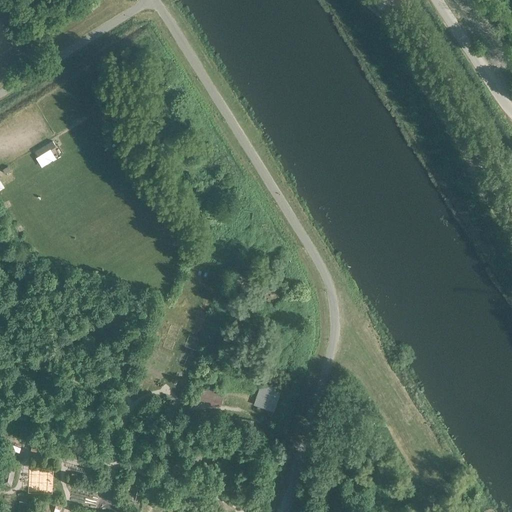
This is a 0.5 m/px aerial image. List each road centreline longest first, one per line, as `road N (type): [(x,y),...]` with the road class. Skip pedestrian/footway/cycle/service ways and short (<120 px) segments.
road 1 (unclassified): [(287,511),(337,333),(334,303),(312,252),(155,0)]
road 2 (unclassified): [(511,229),(469,140),(377,0)]
road 3 (unknown): [(398,0),(511,191)]
road 4 (unclassified): [(0,96),(153,0)]
